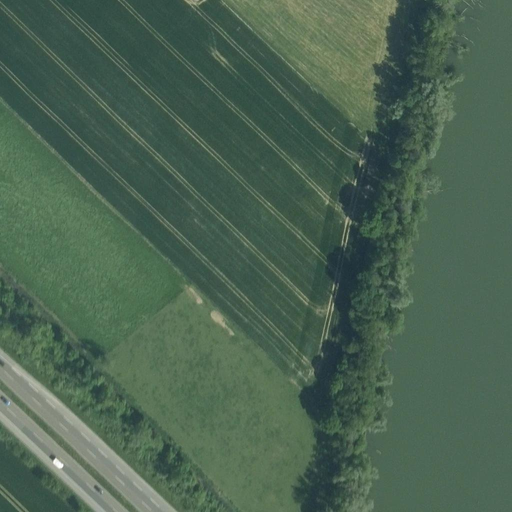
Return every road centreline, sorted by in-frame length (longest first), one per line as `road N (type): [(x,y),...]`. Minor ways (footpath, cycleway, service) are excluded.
road 1 (motorway): [(153,511),(0,367)]
road 2 (motorway): [(0,404),(116,511)]
